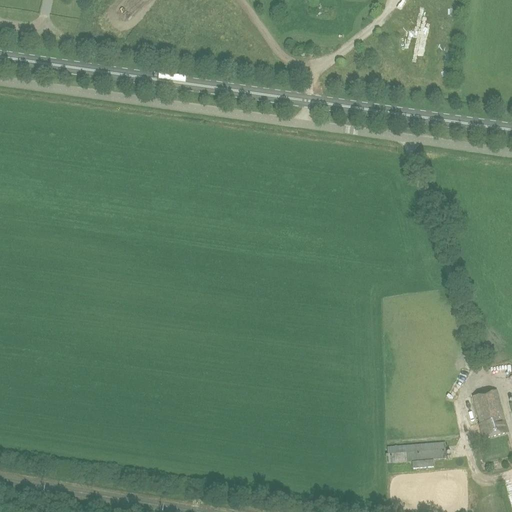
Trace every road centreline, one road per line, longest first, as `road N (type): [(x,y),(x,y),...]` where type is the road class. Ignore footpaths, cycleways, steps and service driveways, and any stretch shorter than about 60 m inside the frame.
road 1 (primary): [(511,130),(0,57)]
road 2 (unclassified): [(511,153),(0,81)]
